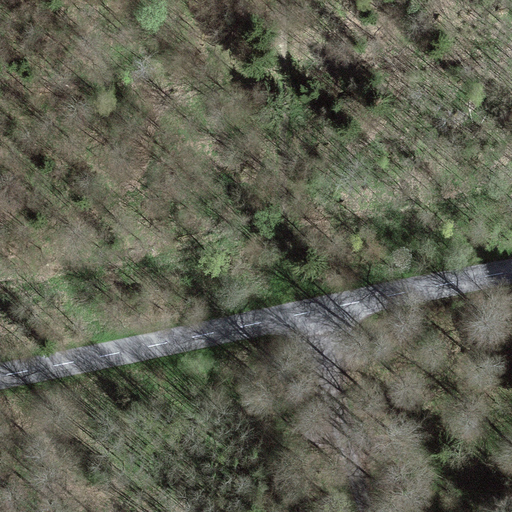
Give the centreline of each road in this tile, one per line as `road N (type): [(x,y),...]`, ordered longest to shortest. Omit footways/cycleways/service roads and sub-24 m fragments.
road 1 (tertiary): [(511,270),(0,375)]
road 2 (track): [(367,511),(307,313)]
